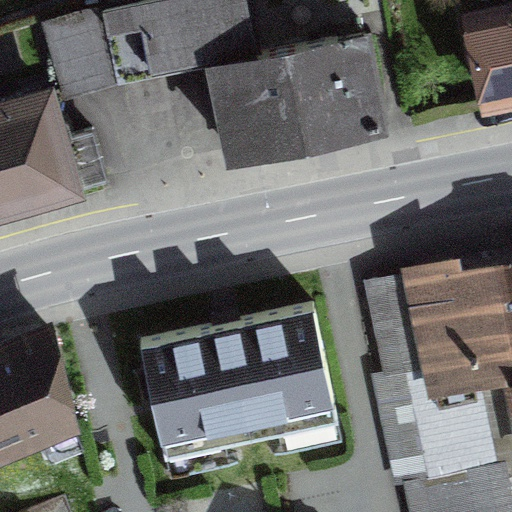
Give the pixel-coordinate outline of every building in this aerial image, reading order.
[(227,152),(389,116),(367,19),(257,43),(247,0),(97,0),(44,12),(62,92),(206,60),(227,152)] [(486,90),(511,86),(511,1),(473,8),(486,90)] [(0,210),(85,186),(52,74),(0,89),(0,210)] [(511,399),(511,241),(404,263),(427,378),(505,362),(511,399)] [(156,426),(333,385),(311,289),(134,329),(156,426)] [(0,443),(86,414),(50,312),(0,329),(0,443)]
